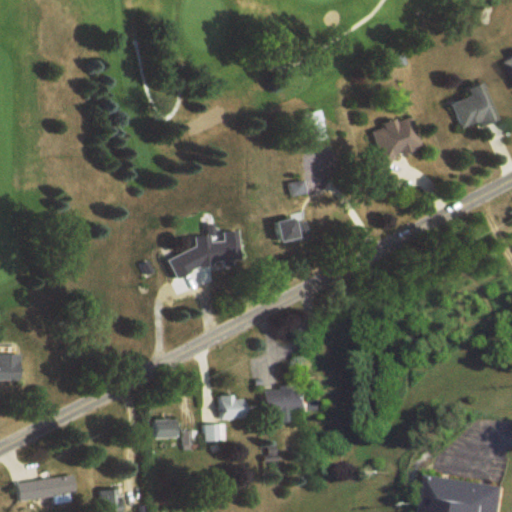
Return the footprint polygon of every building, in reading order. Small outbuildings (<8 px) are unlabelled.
[(490,118),(476,81),(460,88),(463,95),(443,103),(453,128),(472,121),(474,125),(490,118)] [(300,142),(317,138),(311,109),(294,113),(300,142)] [(415,147),(405,115),(376,124),(377,127),(363,132),(375,171),(388,167),(385,157),(415,147)] [(286,223),(285,218),(266,221),(269,244),(301,239),(298,221),(286,223)] [(190,238),(191,264),(233,262),(232,241),(203,242),(203,238),(190,238)] [(269,421),(284,421),(284,412),(308,411),(306,386),(256,388),(257,415),(269,415),(269,421)] [(215,395),(215,419),(238,419),(238,395),(215,395)] [(172,438),(172,420),(149,420),(149,438),(172,438)] [(180,449),(190,448),(189,431),(179,432),(180,449)] [(10,483),(13,501),(70,493),(68,475),(10,483)] [(419,511),(497,511),(501,485),(424,475),(419,511)] [(95,489),(95,511),(115,511),(115,489),(95,489)]
